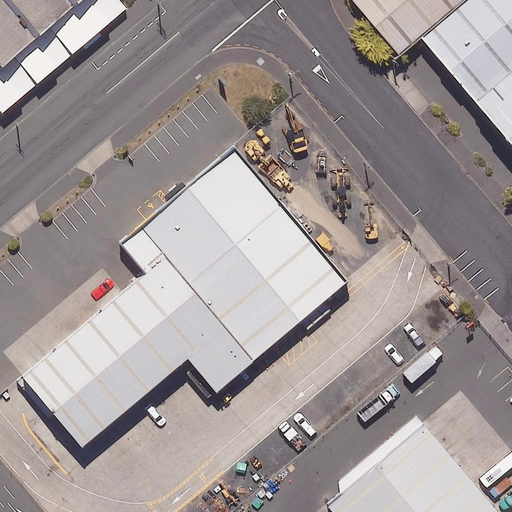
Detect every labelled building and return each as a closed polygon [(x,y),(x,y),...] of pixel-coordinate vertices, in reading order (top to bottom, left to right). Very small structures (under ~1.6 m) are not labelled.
[(0,0),(0,113),(124,11),(114,0),(0,0)] [(418,33),(456,0),(355,0),(398,50),(418,33)] [(511,0),(456,0),(418,33),(511,143),(511,0)] [(140,227),(253,358),(344,279),(234,151),(170,206),(167,203),(140,227)] [(253,358),(140,227),(121,242),(145,270),(20,377),(25,382),(20,386),(50,421),(55,416),(80,445),(184,356),(214,391),(253,358)] [(510,511),(429,417),(329,500),(338,511),(510,511)]
